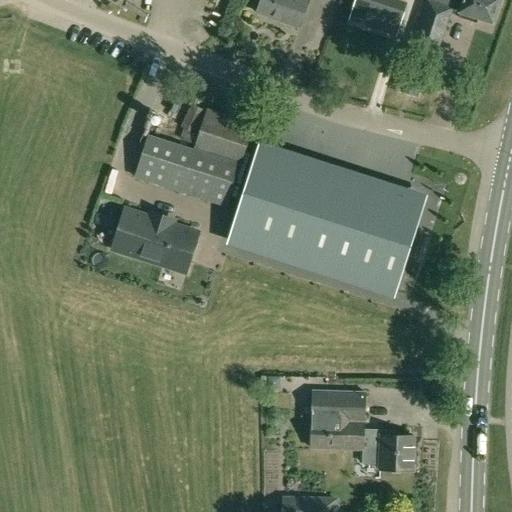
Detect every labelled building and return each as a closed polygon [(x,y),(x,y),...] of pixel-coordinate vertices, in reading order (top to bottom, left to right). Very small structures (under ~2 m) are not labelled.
[(261,0),(257,12),(299,27),(309,0),(261,0)] [(413,10),(381,0),(365,0),(358,22),(383,30),(402,36),(404,37),(413,10)] [(432,0),(432,2),(428,1),(415,41),(438,48),(450,13),(447,12),(448,8),(460,12),(458,17),(477,23),(479,17),(493,22),(500,0),(432,0)] [(419,96),(424,77),(408,72),(402,91),(419,96)] [(253,125),(208,110),(194,150),(240,165),(253,125)] [(194,150),(149,134),(136,174),(227,204),(240,165),(194,150)] [(392,291),(393,291),(422,198),(398,190),(392,209),(252,163),(228,238),(392,291)] [(149,217),(126,209),(113,249),(185,272),(198,232),(173,224),(175,219),(151,212),(149,217)] [(367,393),(314,391),(311,448),(364,449),(367,393)] [(380,470),(413,471),(414,436),(395,435),(395,431),(365,430),(364,449),(363,463),(380,464),(380,470)] [(282,496),(281,511),(320,511),(321,497),(282,496)]
